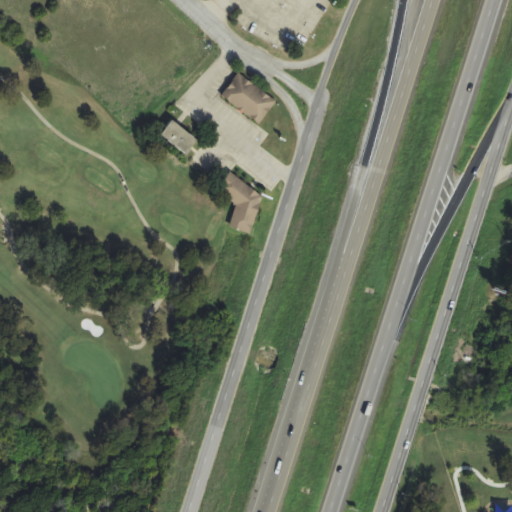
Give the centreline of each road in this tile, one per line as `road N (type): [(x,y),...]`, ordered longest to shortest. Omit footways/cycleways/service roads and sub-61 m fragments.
road 1 (secondary): [(359,0),(190,511)]
road 2 (secondary): [(381,511),(511,110)]
road 3 (motorway): [(384,355),(496,0)]
road 4 (motorway): [(428,0),(329,312)]
road 5 (motorway): [(404,0),(329,312)]
road 6 (motorway): [(384,355),(511,95)]
road 7 (motorway): [(329,312),(262,511)]
road 8 (residential): [(319,105),(187,0)]
road 9 (motorway): [(332,511),(384,355)]
